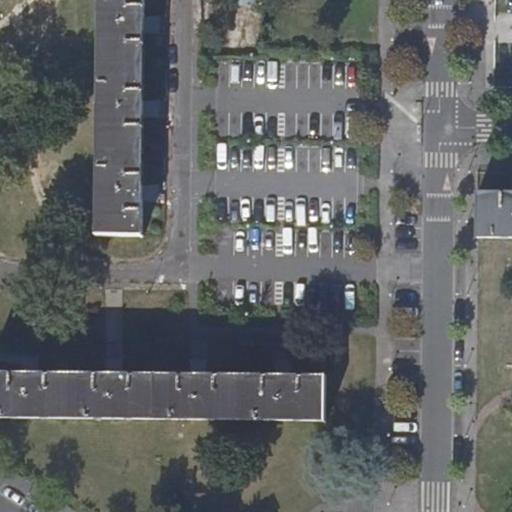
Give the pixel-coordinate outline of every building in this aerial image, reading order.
[(144,0),(99,0),(99,236),(143,236),(143,201),(143,185),(144,117),(144,102),(144,34),(144,19),(144,0)] [(154,18),(144,19),(144,34),(154,35),(154,18)] [(154,101),(144,102),(144,117),(154,119),(154,101)] [(153,185),(143,185),(143,201),(153,202),(153,185)] [(511,193),(477,193),(477,238),(511,238),(511,193)] [(41,365),(24,365),(24,375),(39,375),(41,365)] [(124,366),(107,366),(108,376),(124,376),(124,366)] [(208,367),(191,367),(192,377),(208,377),(208,367)] [(292,368),(275,367),(275,377),(291,378),(292,368)] [(24,375),(0,374),(0,417),(326,421),(326,378),(291,378),(275,377),(208,377),(192,377),(124,376),(108,376),(39,375),(24,375)]
